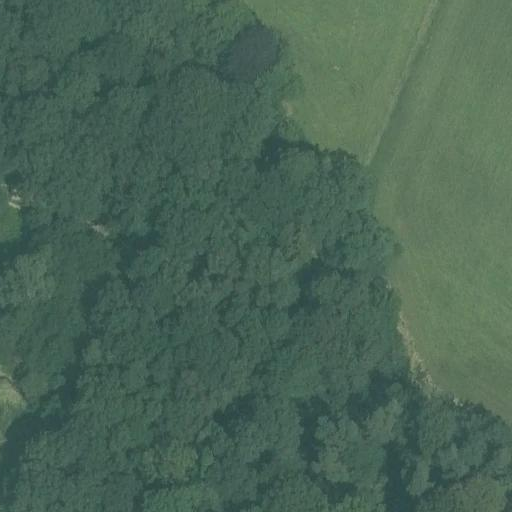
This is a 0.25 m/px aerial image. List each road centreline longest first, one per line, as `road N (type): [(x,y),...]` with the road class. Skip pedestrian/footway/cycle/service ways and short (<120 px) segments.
road 1 (track): [(511,454),(296,324),(0,189)]
road 2 (track): [(428,0),(288,320)]
road 3 (track): [(87,501),(101,480),(180,463),(225,429),(296,324)]
